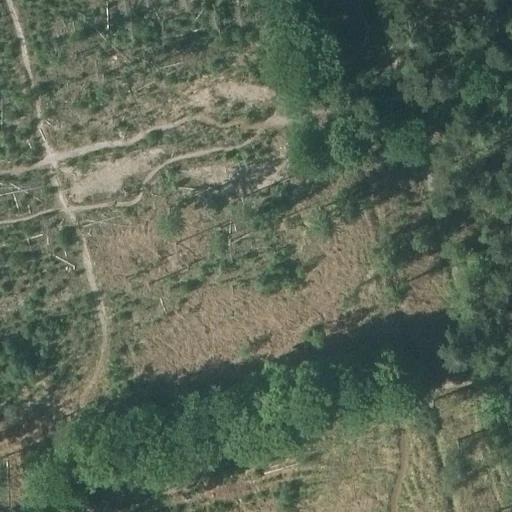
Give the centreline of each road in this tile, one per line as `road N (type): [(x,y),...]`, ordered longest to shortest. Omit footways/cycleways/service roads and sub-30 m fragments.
road 1 (unknown): [(8,0),(76,209),(64,212),(97,314),(82,408),(48,501),(51,511)]
road 2 (unknown): [(64,212),(348,148),(460,215)]
road 3 (track): [(378,0),(460,215),(497,366),(511,361)]
